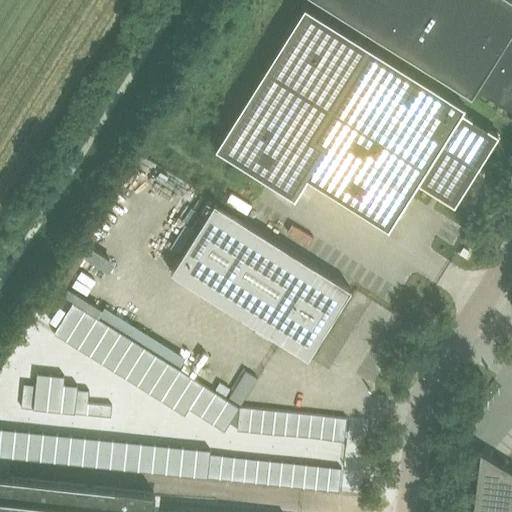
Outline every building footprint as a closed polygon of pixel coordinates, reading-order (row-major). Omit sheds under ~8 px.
[(477,87),(511,109),(511,0),(318,0),(471,96),(477,87)] [(462,193),(499,135),(462,112),(466,107),(306,5),(216,148),(295,198),(301,188),(308,177),(389,229),(426,170),(443,181),(442,183),(449,187),(451,185),(462,193)] [(169,271),(285,344),(288,339),(309,353),(347,292),(346,292),(349,288),(213,201),(169,271)] [(113,261),(88,245),(82,254),(108,270),(113,261)] [(53,332),(65,340),(84,309),(72,301),(53,332)] [(99,302),(94,311),(176,360),(182,351),(99,302)] [(77,347),(96,316),(84,309),(65,340),(77,347)] [(77,347),(89,355),(108,324),(96,316),(77,347)] [(101,362),(120,331),(108,324),(89,355),(101,362)] [(101,362),(112,369),(132,339),(120,331),(101,362)] [(112,369),(124,377),(143,346),(132,339),(112,369)] [(136,384),(155,354),(143,346),(124,377),(136,384)] [(136,384),(148,392),(167,361),(155,354),(136,384)] [(160,399),(179,369),(167,361),(148,392),(160,399)] [(160,399),(172,407),(191,376),(179,369),(160,399)] [(32,408),(46,410),(50,374),(36,372),(35,384),(32,408)] [(46,410),(60,411),(63,383),(64,375),(50,374),(46,410)] [(172,407),(184,414),(188,408),(203,384),(191,376),(172,407)] [(20,407),(32,408),(35,384),(23,383),(20,407)] [(60,411),(75,413),(77,388),(77,384),(63,383),(60,411)] [(188,408),(200,415),(214,391),(203,384),(188,408)] [(75,413),(86,414),(89,390),(77,388),(75,413)] [(212,423),(226,399),(214,391),(200,415),(212,423)] [(229,422),(239,407),(226,399),(212,423),(224,430),(229,422)] [(110,416),(111,404),(88,402),(86,414),(110,416)] [(236,430),(249,431),(251,407),(239,406),(239,407),(237,427),(236,430)] [(229,422),(237,427),(239,407),(229,422)] [(260,433),(263,409),(251,407),(249,431),(260,433)] [(260,433),(272,434),(275,410),(263,409),(260,433)] [(284,435),(287,411),(275,410),(272,434),(284,435)] [(284,435),(296,436),(299,412),(287,411),(284,435)] [(308,438),(311,414),(299,412),(296,436),(308,438)] [(308,438),(320,439),(323,415),(311,414),(308,438)] [(332,440),(335,416),(323,415),(320,439),(332,440)] [(344,441),(347,417),(335,416),(332,440),(344,441)] [(0,441),(0,456),(12,457),(15,429),(1,428),(0,441)] [(26,459),(29,431),(15,429),(12,457),(26,459)] [(26,459),(40,460),(43,432),(29,431),(26,459)] [(54,462),(57,434),(43,432),(40,460),(54,462)] [(54,462),(68,463),(71,435),(57,434),(54,462)] [(68,463),(82,465),(85,437),(71,435),(68,463)] [(96,466),(99,438),(85,437),(82,465),(96,466)] [(96,466),(110,468),(113,440),(99,438),(96,466)] [(124,469),(127,441),(113,440),(110,468),(124,469)] [(124,469),(138,471),(141,443),(127,441),(124,469)] [(152,472),(155,444),(141,443),(138,471),(152,472)] [(152,472),(166,474),(168,446),(155,444),(152,472)] [(179,475),(182,447),(168,446),(166,474),(179,475)] [(179,475),(193,476),(196,449),(182,447),(179,475)] [(193,476),(207,478),(210,454),(209,454),(210,450),(196,449),(193,476)] [(511,511),(511,470),(482,452),(476,503),(472,503),(470,511),(511,511)] [(207,478),(219,479),(222,455),(210,454),(207,478)] [(219,479),(231,480),(234,456),(222,455),(219,479)] [(231,480),(243,482),(246,458),(234,456),(231,480)] [(255,483),(258,459),(246,458),(243,482),(255,483)] [(267,484),(270,460),(258,459),(255,483),(267,484)] [(281,461),(270,460),(267,484),(279,486),(281,461)] [(281,461),(279,486),(291,487),(293,463),(281,461)] [(305,464),(293,463),(291,487),(303,488),(305,464)] [(305,464),(303,488),(315,489),(317,465),(305,464)] [(329,467),(317,465),(315,489),(327,491),(329,467)] [(329,467),(327,491),(339,492),(341,468),(329,467)] [(0,511),(150,511),(153,493),(0,476),(0,511)]
